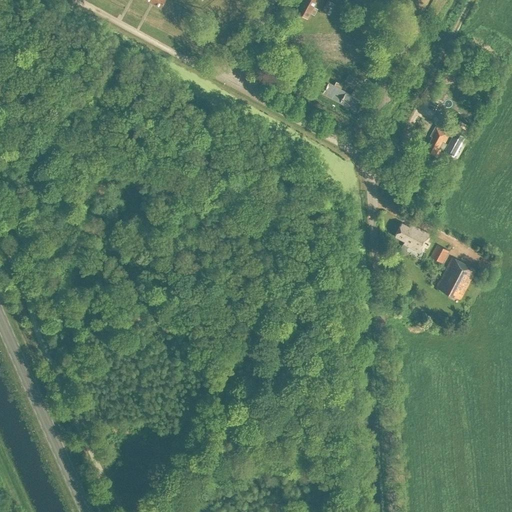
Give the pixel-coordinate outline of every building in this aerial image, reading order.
[(145,0),(160,8),(164,0),(145,0)] [(312,7),(315,2),(312,0),(301,0),(294,13),(306,19),(309,14),(312,15),(316,9),(312,7)] [(323,6),(330,10),(333,4),(326,0),(323,6)] [(327,15),(330,10),(323,6),(320,12),(327,15)] [(511,41),(487,30),(481,42),(510,55),(511,50),(511,41)] [(348,84),(352,77),(346,74),(343,81),(348,84)] [(352,77),(348,84),(354,87),(358,80),(352,77)] [(339,102),(345,92),(340,89),(342,85),(336,82),(333,86),(328,83),(322,93),(339,102)] [(345,92),(339,102),(357,112),(362,102),(357,99),(359,95),(353,91),(350,95),(345,92)] [(436,157),(448,134),(436,126),(431,136),(433,137),(425,151),(436,157)] [(403,244),(420,253),(430,234),(412,225),(410,228),(401,223),(394,236),(404,241),(403,244)] [(436,245),(432,253),(430,258),(441,263),(447,250),(439,245),(438,246),(436,245)] [(451,257),(447,265),(435,287),(460,301),(475,270),(451,257)]
